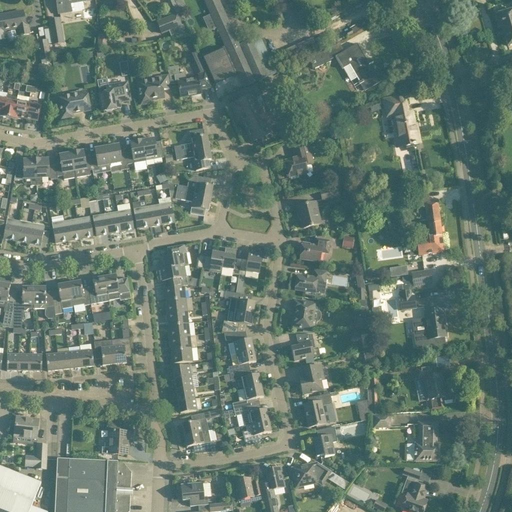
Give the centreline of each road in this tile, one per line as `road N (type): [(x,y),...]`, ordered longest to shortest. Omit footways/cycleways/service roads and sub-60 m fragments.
road 1 (tertiary): [(477,511),(497,418),(494,330),(457,108),(414,0)]
road 2 (unclassified): [(155,466),(279,445),(266,341),(277,240)]
road 3 (unclassified): [(0,133),(205,116)]
road 4 (unclassified): [(145,406),(151,397),(135,243)]
road 5 (unclassified): [(0,396),(145,406)]
road 6 (unclassified): [(0,260),(135,243)]
